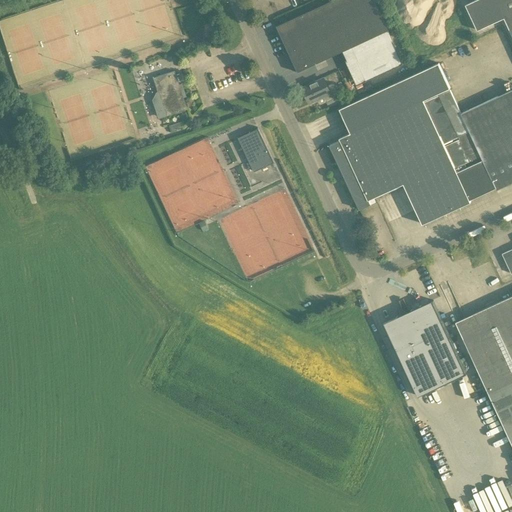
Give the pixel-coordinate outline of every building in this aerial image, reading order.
[(373,0),(331,0),(275,26),(297,72),(351,47),(366,81),(403,64),(387,30),(373,0)] [(511,0),(476,0),(466,5),(478,30),(505,17),(507,23),(511,33),(511,0)] [(473,160),(443,93),(425,102),(424,100),(450,88),(439,63),(340,109),(351,133),(340,138),(341,140),(330,145),(359,209),(372,204),(369,199),(404,183),(423,224),(471,202),(470,200),(488,191),(475,164),(457,172),(455,168),(473,160)] [(161,118),(162,117),(187,109),(183,97),(186,96),(182,83),(178,84),(174,71),(152,78),(157,92),(155,92),(153,96),(161,118)] [(324,96),(326,102),(339,96),(333,83),(326,86),(323,79),(304,88),(311,102),(324,96)] [(496,188),(497,190),(511,182),(511,89),(461,113),(450,90),(443,93),(473,160),(481,156),(483,160),(475,164),(488,191),(496,188)] [(182,127),(180,121),(168,125),(170,131),(182,127)] [(246,141),(240,143),(254,171),(271,163),(273,162),(273,163),(274,163),(257,127),(257,128),(257,129),(249,132),(249,131),(248,132),(251,138),(246,140),(246,141)] [(511,249),(502,254),(511,274),(511,273),(511,249)] [(511,296),(456,322),(511,442),(511,296)] [(418,395),(467,373),(433,300),(384,323),(418,395)] [(482,511),(493,511),(495,511),(486,487),(475,491),(482,511)]
